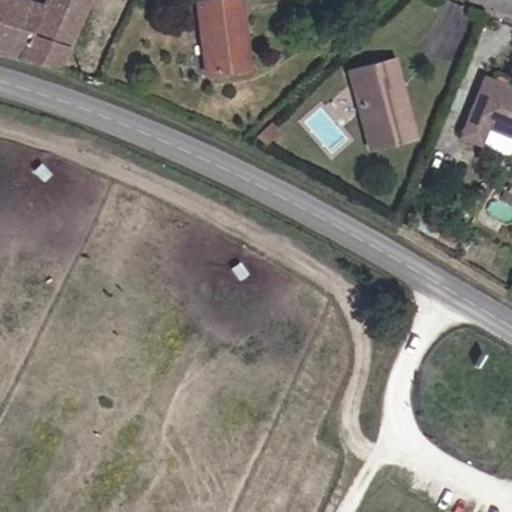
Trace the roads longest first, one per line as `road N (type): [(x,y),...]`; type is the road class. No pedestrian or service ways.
road 1 (tertiary): [(0,82),(183,145),(511,325)]
road 2 (unknown): [(461,297),(419,355),(404,416),(422,448),(511,502)]
